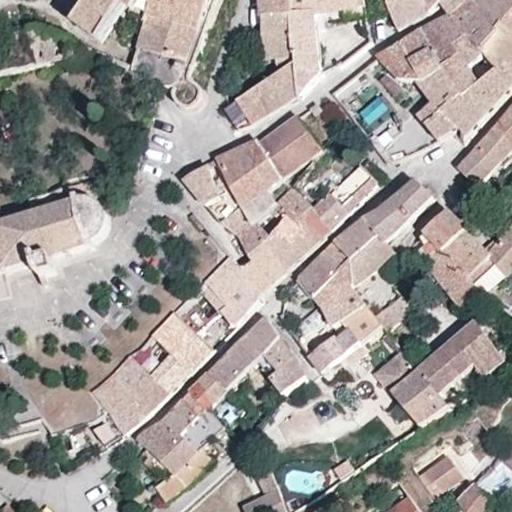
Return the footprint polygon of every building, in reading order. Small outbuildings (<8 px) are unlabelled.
[(134,10),(139,0),(88,0),(74,17),(100,36),(110,23),(124,4),(132,9),(134,10)] [(139,0),(134,10),(147,15),(151,0),(139,0)] [(184,75),(188,75),(214,0),(151,0),(147,15),(139,43),(171,54),(173,82),(175,82),(179,78),(184,75)] [(193,75),(222,0),(215,0),(188,75),(184,75),(179,78),(175,82),(173,87),(173,93),(175,99),(179,103),(185,106),(191,106),(197,104),(201,100),(204,94),(204,88),(202,83),(198,78),(193,75)] [(275,54),(279,72),(299,58),(297,0),(263,0),(264,19),(264,33),(264,39),(264,54),(275,54)] [(337,12),(367,9),(365,0),(297,0),(299,58),(300,96),(302,94),(321,75),(323,74),(320,14),(337,12)] [(400,32),(431,17),(427,0),(389,0),(390,0),(391,8),(396,22),(400,32)] [(427,0),(431,17),(442,7),(451,0),(427,0)] [(471,0),(451,0),(442,7),(448,13),(453,20),(472,3),(471,0)] [(511,0),(475,0),(472,3),(505,35),(511,29),(511,0)] [(511,69),(511,29),(505,35),(472,3),(453,20),(491,57),(508,73),(511,69)] [(124,4),(110,23),(114,26),(118,28),(132,9),(124,4)] [(391,8),(382,10),(385,19),(387,24),(391,23),(396,22),(391,8)] [(337,22),(362,19),(369,19),(368,13),(367,9),(337,12),(337,22)] [(475,104),(491,89),(477,71),(491,57),(453,20),(423,35),(448,76),(452,81),(475,104)] [(9,74),(107,51),(69,35),(55,29),(46,28),(40,27),(1,37),(9,74)] [(424,86),(448,76),(423,35),(396,51),(378,61),(401,88),(424,86)] [(137,52),(135,60),(157,67),(159,84),(166,83),(173,82),(171,54),(139,43),(137,52)] [(491,89),(508,73),(491,57),(477,71),(491,89)] [(299,58),(279,72),(231,102),(224,106),(238,125),(251,122),(292,101),(300,96),(299,58)] [(157,67),(135,60),(134,60),(134,62),(136,86),(156,84),(159,84),(157,67)] [(511,98),(511,77),(508,73),(491,89),(475,104),(452,81),(448,76),(424,86),(441,107),(428,121),(446,140),(460,134),(466,138),(465,139),(470,143),(484,127),(503,107),(511,98)] [(321,111),(317,104),(315,104),(309,108),(315,117),(321,111)] [(511,115),(506,122),(508,124),(503,129),(511,136),(511,115)] [(225,172),(234,188),(243,202),(256,218),(276,199),(267,188),(325,150),(297,116),(260,142),(256,141),(217,159),(225,172)] [(392,140),(378,123),(366,132),(382,150),(392,140)] [(511,154),(511,136),(503,129),(465,168),(482,184),(496,171),(500,174),(511,159),(511,158),(510,157),(511,154)] [(376,160),(372,165),(386,178),(390,174),(376,160)] [(223,194),(215,179),(207,163),(195,169),(181,175),(204,200),(222,218),(239,206),(223,194)] [(372,165),(342,195),(356,209),(386,178),(372,165)] [(223,194),(234,188),(225,172),(215,179),(223,194)] [(0,224),(0,248),(6,275),(8,277),(15,275),(15,272),(23,269),(31,267),(42,275),(46,287),(51,286),(49,276),(58,273),(60,276),(86,261),(92,256),(95,248),(95,243),(100,240),(105,234),(107,228),(107,218),(119,207),(92,177),(28,199),(33,215),(29,217),(28,215),(22,217),(22,219),(2,226),(0,224)] [(423,180),(391,206),(383,211),(397,230),(400,232),(401,233),(416,224),(419,214),(439,195),(423,180)] [(279,197),(289,207),(322,240),(343,222),(347,218),(351,214),(356,209),(342,195),(339,192),(323,207),(296,181),(279,197)] [(234,188),(223,194),(239,206),(243,202),(234,188)] [(239,206),(222,218),(231,225),(240,231),(246,247),(250,252),(253,258),(272,280),(291,268),(293,264),(265,230),(256,218),(243,202),(239,206)] [(322,240),(289,207),(265,230),(293,264),(322,240)] [(437,239),(426,244),(417,248),(426,258),(443,245),(472,225),(454,209),(430,229),(431,233),(437,239)] [(207,223),(196,211),(188,220),(198,231),(207,223)] [(379,213),(374,216),(387,233),(391,239),(396,235),(400,232),(397,230),(383,211),(379,213)] [(341,238),(355,256),(387,233),(374,216),(341,238)] [(478,221),(472,225),(443,245),(477,281),(497,263),(509,277),(511,274),(511,226),(506,234),(509,237),(500,243),(478,221)] [(355,256),(359,283),(383,262),(398,249),(396,245),(392,240),(391,239),(387,233),(355,256)] [(422,238),(426,244),(437,239),(431,233),(422,238)] [(299,270),(312,289),(326,310),(335,325),(351,316),(357,325),(340,336),(338,332),(315,348),(328,364),(331,365),(346,355),(392,321),(360,286),(359,283),(355,256),(341,238),(300,267),(299,270)] [(426,244),(422,238),(413,244),(415,246),(417,248),(426,244)] [(433,265),(443,276),(457,290),(470,302),(485,289),(477,281),(443,245),(426,258),(428,260),(433,265)] [(229,300),(223,309),(236,319),(241,320),(266,292),(263,289),(256,280),(255,281),(248,275),(250,272),(243,265),(235,256),(234,255),(208,281),(229,300)] [(249,261),(243,265),(250,272),(248,275),(255,281),(256,280),(263,289),(268,284),(272,280),(253,258),(249,261)] [(418,303),(383,262),(359,283),(360,286),(392,321),(394,324),(418,303)] [(437,281),(443,276),(433,265),(428,271),(437,281)] [(302,293),(312,289),(299,270),(294,278),(292,280),(302,293)] [(6,275),(0,276),(0,301),(14,299),(8,277),(6,275)] [(199,290),(223,309),(229,300),(208,281),(199,290)] [(178,309),(202,331),(207,325),(188,300),(185,303),(178,309)] [(178,348),(158,371),(178,390),(179,389),(196,369),(218,346),(202,331),(178,309),(177,310),(159,331),(178,348)] [(216,370),(233,386),(267,349),(284,362),(300,351),(292,339),(294,337),(287,327),(285,329),(272,310),(241,344),(217,369),(216,370)] [(511,362),(482,325),(426,370),(447,393),(476,373),(485,384),(511,363),(511,362)] [(300,351),(284,362),(275,368),(284,380),(291,387),(314,372),(300,351)] [(121,419),(132,432),(134,434),(138,429),(178,390),(158,371),(139,352),(137,353),(117,378),(103,391),(120,413),(119,415),(119,416),(121,419)] [(413,354),(387,376),(402,393),(431,425),(457,405),(447,393),(426,370),(413,354)] [(198,387),(216,406),(233,386),(216,370),(198,387)] [(214,442),(222,434),(225,432),(234,423),(216,406),(198,387),(179,410),(172,418),(206,450),(214,442)] [(160,450),(185,471),(206,450),(172,418),(151,433),(148,440),(160,450)] [(113,443),(132,432),(121,419),(101,427),(113,443)] [(237,442),(225,432),(222,434),(233,446),(235,445),(237,442)] [(233,446),(222,434),(214,442),(225,454),(228,452),(233,446)] [(185,471),(176,478),(168,484),(178,498),(208,471),(225,454),(214,442),(206,450),(185,471)] [(511,466),(511,449),(503,459),(511,466)] [(152,459),(176,478),(185,471),(160,450),(152,459)] [(420,478),(437,498),(463,477),(446,457),(420,478)] [(511,474),(511,466),(503,459),(500,462),(511,474)] [(511,474),(500,462),(489,473),(494,479),(497,477),(503,481),(511,474)] [(296,511),(283,488),(271,466),(256,474),(268,498),(245,510),(245,511),(296,511)] [(464,499),(472,511),(503,511),(510,504),(482,481),(464,499)] [(472,511),(464,499),(458,504),(462,511),(460,511),(472,511)] [(423,511),(415,501),(399,511),(398,511),(396,509),(391,511),(423,511)]
